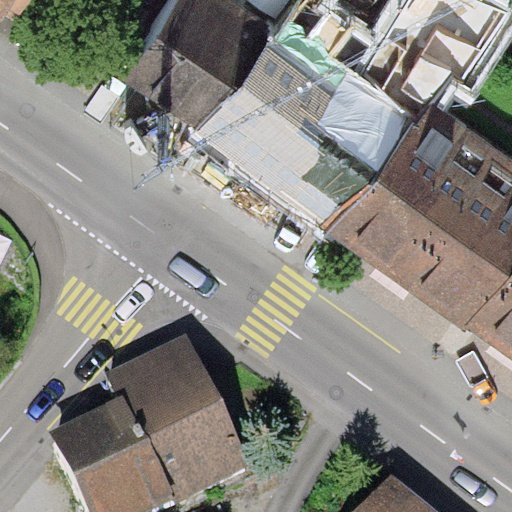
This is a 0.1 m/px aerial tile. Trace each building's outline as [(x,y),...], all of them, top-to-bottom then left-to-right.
[(249,0),(160,0),(116,66),(193,117),(265,11),(249,0)] [(274,0),(265,11),(193,117),(329,214),(428,79),(452,96),(511,0),(373,0),(358,26),(332,0),(274,0)] [(511,139),(452,96),(428,79),(329,214),(462,310),(467,304),(511,336),(511,139)] [(43,442),(75,511),(170,511),(244,478),(185,349),(100,388),(111,411),(43,442)] [(440,511),(395,475),(365,511),(440,511)]
